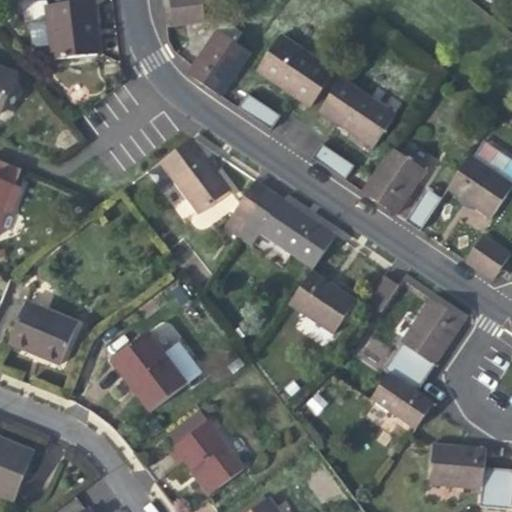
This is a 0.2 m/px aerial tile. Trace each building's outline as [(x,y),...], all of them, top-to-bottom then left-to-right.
[(169,0),(173,27),(204,23),(200,0),(169,0)] [(51,46),(53,61),(95,56),(92,32),(91,26),(97,25),(94,1),(46,7),(48,21),(51,46)] [(36,48),(51,46),(48,21),(29,24),(31,44),(36,48)] [(221,21),(186,73),(205,86),(221,96),(256,45),(221,21)] [(310,107),(334,72),(281,36),(257,72),(287,92),(310,107)] [(0,108),(14,74),(0,68),(0,108)] [(396,114),(342,78),(318,113),(343,130),(372,150),(396,114)] [(238,108),(265,126),(274,113),(247,95),(238,108)] [(280,117),(274,113),(265,126),(271,130),(280,117)] [(215,168),(192,138),(159,164),(198,216),(232,190),(215,168)] [(311,158),(317,162),(326,148),(321,144),(311,158)] [(354,167),(326,148),(317,162),(345,181),(354,167)] [(391,148),(362,192),(379,204),(396,215),(426,172),(391,148)] [(511,188),(511,183),(470,155),(446,190),(470,207),(490,220),(511,188)] [(0,162),(0,181),(13,187),(20,171),(0,162)] [(250,186),(279,205),(283,199),(254,180),(250,186)] [(13,187),(0,181),(0,218),(4,209),(9,211),(18,189),(13,187)] [(259,234),(279,205),(250,186),(223,228),(251,246),(259,234)] [(409,217),(422,226),(441,199),(428,189),(409,217)] [(283,199),(279,205),(259,234),(312,269),(335,234),(311,218),(283,199)] [(409,217),(405,222),(419,231),(422,226),(409,217)] [(511,254),(482,235),(464,262),(493,281),(511,254)] [(337,287),(312,269),(287,305),(332,336),(357,300),(337,287)] [(379,313),(398,285),(384,276),(365,303),(379,313)] [(402,345),(427,362),(434,366),(450,342),(464,321),(429,299),(399,343),(402,345)] [(25,303),(11,337),(36,348),(49,353),(46,359),(60,365),(77,325),(25,303)] [(134,387),(152,410),(185,385),(146,334),(113,358),(134,387)] [(361,360),(381,366),(387,344),(366,339),(361,360)] [(410,386),(427,362),(402,345),(386,370),(390,373),(410,386)] [(417,391),(434,366),(427,362),(410,386),(417,391)] [(417,391),(410,386),(390,373),(371,401),(415,431),(434,402),(427,397),(417,391)] [(316,416),(328,404),(317,393),(305,405),(316,416)] [(167,437),(174,446),(208,421),(201,412),(167,437)] [(244,469),(208,421),(174,446),(191,469),(203,460),(206,464),(202,466),(208,474),(218,488),(244,469)] [(0,495),(11,500),(31,452),(1,440),(0,439),(0,495)] [(461,447),(435,444),(430,485),(482,491),(484,475),(485,467),(487,450),(461,447)] [(511,470),(485,467),(484,475),(511,477),(511,470)] [(511,509),(511,477),(484,475),(482,491),(481,506),(511,509)] [(278,511),(268,498),(248,511),(278,511)]
